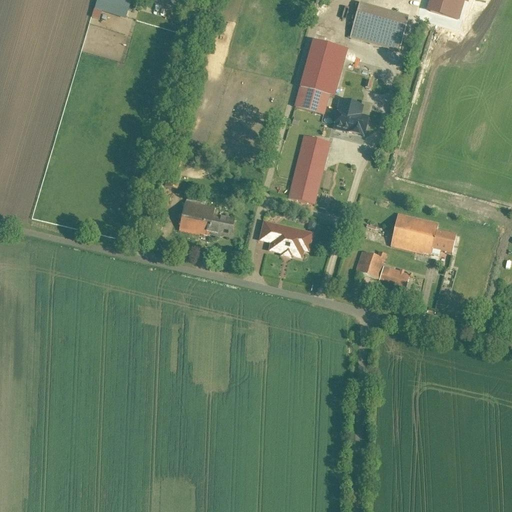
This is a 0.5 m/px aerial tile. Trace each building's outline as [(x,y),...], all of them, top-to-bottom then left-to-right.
[(100,19),(103,13),(126,20),(132,0),(98,0),(93,17),(100,19)] [(458,22),(464,0),(434,0),(430,14),(458,22)] [(409,18),(360,4),(351,39),(400,52),(409,18)] [(335,99),(349,52),(330,46),(333,36),(318,32),(297,109),(325,117),(330,98),(335,99)] [(333,131),(365,139),(371,118),(363,116),(365,108),(340,102),(333,131)] [(304,141),(290,201),(315,207),(330,147),(319,138),(304,141)] [(215,210),(186,204),(179,233),(227,244),(232,223),(213,218),(215,210)] [(439,225),(399,216),(391,248),(431,258),(433,252),(452,256),(457,237),(437,233),(439,225)] [(311,237),(263,226),(259,243),(272,246),(270,254),(282,257),(282,259),(292,261),(292,259),(301,261),(303,254),(307,255),(311,237)] [(401,274),(384,268),(388,257),(379,254),(378,259),(363,254),(356,275),(406,291),(411,277),(405,275),(405,273),(401,272),(401,274)]
